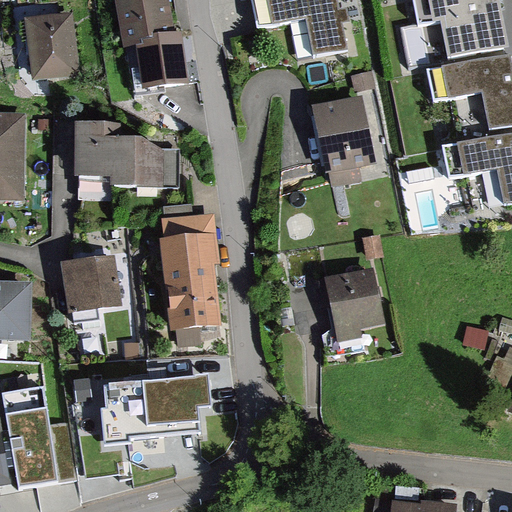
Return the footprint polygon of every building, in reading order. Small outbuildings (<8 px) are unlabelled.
[(329,0),(279,0),(249,7),(255,36),(300,26),(308,63),(343,56),(337,29),(345,27),(342,13),(333,15),(329,0)] [(510,49),(500,0),(413,0),(419,28),(442,24),(450,61),(510,49)] [(158,3),(113,11),(120,52),(166,44),(158,3)] [(70,14),(25,20),(33,78),(78,73),(70,14)] [(182,91),(173,43),(127,52),(137,100),(182,91)] [(511,137),(511,109),(500,65),(426,85),(436,121),(471,111),(480,146),(511,137)] [(368,81),(353,85),(355,96),(371,92),(368,81)] [(370,164),(357,106),(313,116),(327,174),(370,164)] [(21,113),(0,113),(0,198),(23,198),(21,113)] [(76,175),(111,175),(111,137),(121,137),(121,123),(77,122),(76,175)] [(121,137),(111,137),(111,175),(111,186),(179,186),(179,149),(163,149),(143,137),(121,137)] [(511,215),(511,143),(437,164),(447,199),(481,189),(490,222),(511,215)] [(214,241),(164,247),(175,331),(219,325),(211,264),(217,263),(214,241)] [(376,246),(362,249),(368,272),(381,269),(376,246)] [(107,265),(60,274),(69,322),(117,313),(107,265)] [(377,332),(365,278),(293,294),(301,329),(317,326),(321,340),(325,358),(352,352),(349,338),(377,332)] [(0,342),(23,343),(24,292),(0,291),(0,342)] [(481,340),(466,336),(462,350),(477,354),(481,340)] [(207,380),(108,392),(110,413),(102,414),(106,448),(129,445),(128,440),(198,431),(195,409),(210,407),(207,380)] [(99,402),(101,385),(79,383),(78,401),(99,402)] [(0,402),(3,422),(0,422),(0,488),(15,486),(17,494),(63,488),(48,387),(0,393),(0,402)] [(511,389),(499,424),(511,428),(511,389)]
